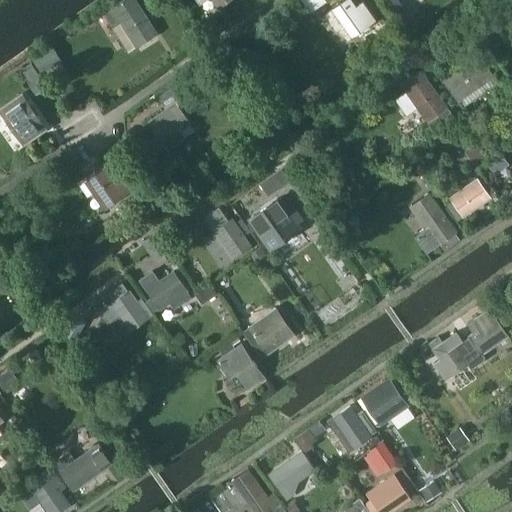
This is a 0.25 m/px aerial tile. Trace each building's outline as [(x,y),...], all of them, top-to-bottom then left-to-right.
[(137,0),(122,0),(104,12),(113,26),(120,21),(137,46),(158,33),(137,0)] [(353,0),(343,0),(328,11),(348,38),(367,24),(369,26),(377,20),(368,8),(362,12),(353,0)] [(40,68),(58,56),(50,44),(32,56),(40,68)] [(463,107),(488,89),(499,81),(480,53),(443,78),(463,107)] [(38,73),(31,62),(22,68),(29,79),(38,73)] [(72,78),(65,67),(51,76),(59,87),(72,78)] [(452,112),(436,89),(422,68),(400,82),(406,91),(395,98),(407,114),(417,107),(431,127),(452,112)] [(35,92),(45,85),(38,75),(28,82),(35,92)] [(0,109),(24,144),(48,128),(23,90),(0,106),(0,109)] [(190,122),(177,104),(151,122),(164,140),(162,141),(168,149),(186,136),(182,130),(187,127),(191,133),(196,128),(191,121),(190,122)] [(486,152),(478,141),(466,149),(474,161),(486,152)] [(501,153),(487,164),(496,174),(509,163),(501,153)] [(260,179),(267,190),(289,176),(282,165),(260,179)] [(114,180),(105,168),(87,180),(106,207),(124,195),(136,187),(125,172),(114,180)] [(457,219),(465,213),(490,195),(477,177),(452,195),(454,199),(447,205),(457,219)] [(420,217),(427,227),(415,235),(426,253),(439,244),(438,244),(440,242),(445,248),(460,238),(456,231),(438,205),(429,192),(411,205),(420,217)] [(280,195),(247,217),(270,249),(303,226),(300,221),(304,218),(289,196),(284,200),(280,195)] [(220,206),(204,217),(214,231),(232,257),(250,245),(232,219),(229,221),(220,206)] [(168,248),(156,230),(143,239),(155,257),(168,248)] [(186,289),(174,271),(161,280),(156,273),(141,282),(147,290),(148,290),(152,295),(146,299),(153,311),(160,307),(160,308),(169,301),(175,308),(192,296),(187,289),(186,289)] [(110,302),(98,311),(107,324),(119,315),(129,329),(147,316),(129,291),(123,282),(107,294),(113,302),(111,304),(110,302)] [(275,306),(249,324),(256,332),(255,333),(268,351),(294,333),(282,314),(275,306)] [(439,335),(429,341),(433,348),(440,358),(434,362),(445,379),(452,375),(451,373),(468,361),(470,365),(473,366),(478,363),(484,359),(484,356),(481,352),(507,334),(495,316),(496,315),(490,306),(467,322),(473,331),(469,334),(470,335),(463,339),(456,330),(449,335),(450,336),(443,341),(439,335)] [(81,328),(70,322),(64,332),(75,338),(81,328)] [(261,369),(242,342),(224,354),(218,358),(230,377),(236,372),(243,381),(248,388),(265,376),(261,369)] [(380,423),(382,422),(408,403),(388,375),(360,395),(380,423)] [(356,414),(350,405),(333,417),(351,443),(368,431),(369,432),(376,427),(364,410),(356,414)] [(469,438),(460,426),(447,436),(456,448),(469,438)] [(373,446),(369,449),(384,472),(398,463),(383,440),(373,446)] [(70,450),(57,459),(63,468),(64,466),(77,484),(103,466),(112,460),(99,442),(90,448),(76,459),(70,450)] [(287,500),(293,495),(300,478),(309,472),(297,454),(271,472),(283,490),(282,491),(287,500)] [(29,482),(19,489),(23,496),(33,489),(49,511),(54,511),(69,502),(60,489),(67,485),(51,463),(43,469),(45,471),(29,482)] [(222,487),(210,494),(223,511),(235,504),(237,508),(246,502),(252,511),(251,511),(267,511),(276,506),(282,501),(275,490),(267,495),(252,473),(249,468),(231,480),(222,487)] [(388,511),(411,497),(398,478),(371,497),(372,497),(366,501),(372,511),(388,511)] [(441,490),(433,479),(420,488),(427,499),(441,490)] [(369,511),(360,498),(338,511),(369,511)]
